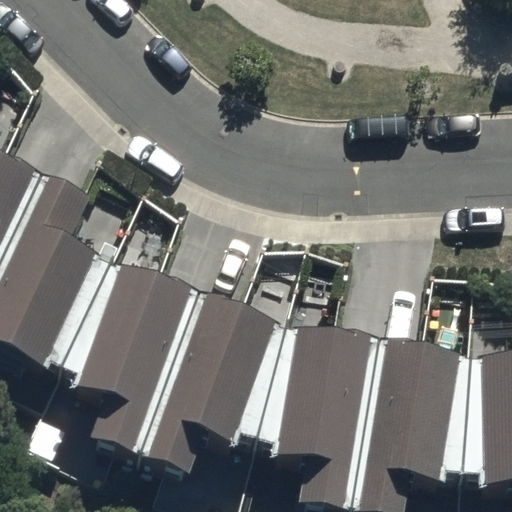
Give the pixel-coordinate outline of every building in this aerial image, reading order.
[(0,239),(29,166),(0,153),(0,239)] [(76,184),(29,166),(0,239),(0,359),(36,374),(86,249),(54,237),(76,184)] [(132,468),(180,295),(118,281),(75,404),(107,411),(92,449),(132,468)] [(271,321),(180,295),(132,468),(170,480),(177,454),(225,469),(271,321)] [(344,511),(371,334),(280,320),(257,467),(293,473),(286,511),(344,511)] [(466,346),(371,334),(344,511),(389,511),(393,491),(442,499),(466,346)] [(511,511),(511,357),(466,358),(468,507),(504,506),(504,511),(511,511)]
